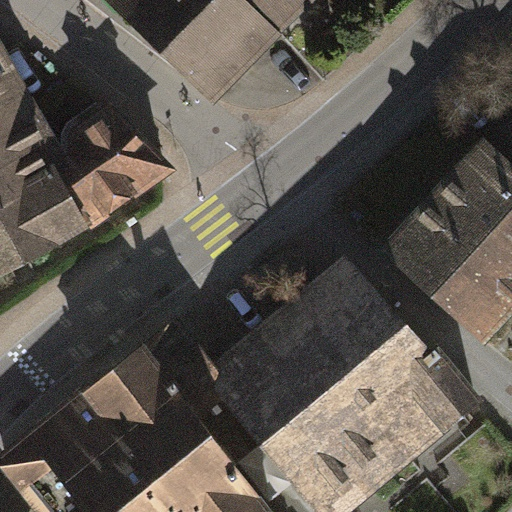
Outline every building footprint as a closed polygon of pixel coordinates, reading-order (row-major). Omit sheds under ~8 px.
[(321,0),(109,0),(101,8),(206,114),(279,42),(321,0)] [(0,54),(0,163),(44,140),(22,99),(24,98),(0,54)] [(76,154),(58,164),(90,223),(164,171),(165,162),(111,110),(76,133),(76,154)] [(511,137),(511,119),(503,129),(511,137)] [(58,164),(44,140),(0,163),(0,270),(90,223),(58,164)] [(481,333),(511,299),(511,165),(489,144),(391,250),(481,333)] [(227,392),(220,398),(316,511),(329,511),(402,452),(410,454),(477,390),(347,282),(296,322),(289,315),(236,361),(237,367),(219,381),(227,392)] [(268,511),(194,418),(220,398),(227,392),(219,381),(174,324),(5,456),(48,511),(268,511)]
